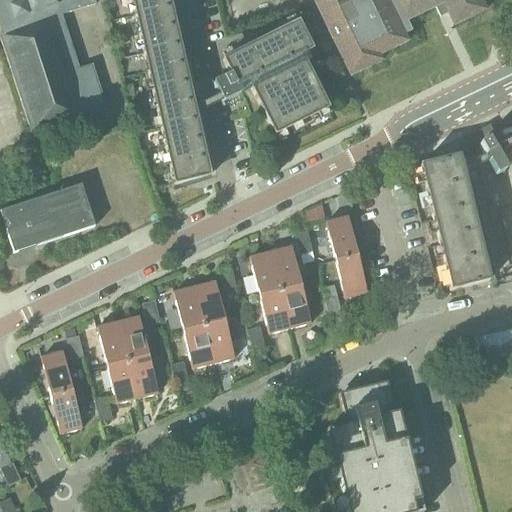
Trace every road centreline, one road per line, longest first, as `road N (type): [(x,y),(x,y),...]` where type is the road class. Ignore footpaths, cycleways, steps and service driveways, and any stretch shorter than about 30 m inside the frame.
road 1 (residential): [(0,328),(370,149)]
road 2 (residential): [(59,493),(413,331)]
road 3 (residential): [(456,511),(413,331)]
road 4 (unclassified): [(370,149),(503,83)]
road 5 (residential): [(59,493),(0,361)]
